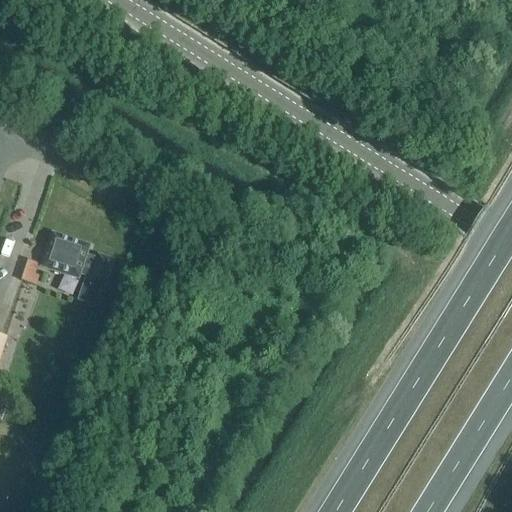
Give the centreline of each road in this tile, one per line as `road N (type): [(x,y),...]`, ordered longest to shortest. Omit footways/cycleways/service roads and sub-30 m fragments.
road 1 (tertiary): [(511,243),(117,0)]
road 2 (motorway): [(511,227),(334,511)]
road 3 (motorway): [(428,511),(511,377)]
